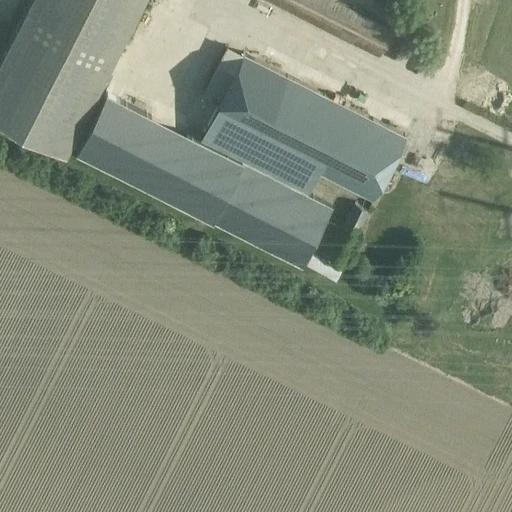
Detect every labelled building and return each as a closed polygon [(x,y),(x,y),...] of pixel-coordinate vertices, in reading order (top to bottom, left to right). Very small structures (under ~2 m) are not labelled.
[(0,117),(67,152),(144,0),(32,0),(0,63),(0,117)] [(269,0),(379,57),(393,30),(335,0),(269,0)] [(213,116),(201,137),(243,158),(242,160),(306,192),(319,171),(373,200),(406,135),(228,45),(204,93),(221,102),(213,116)] [(106,91),(76,149),(213,218),(303,264),(332,205),(321,200),(306,192),(242,160),(106,91)] [(469,157),(432,139),(426,151),(462,170),(469,157)] [(438,195),(428,214),(469,235),(492,191),(451,169),(442,188),(433,183),(429,190),(438,195)] [(359,230),(369,208),(355,201),(344,223),(359,230)] [(342,232),(332,255),(346,261),(356,239),(342,232)] [(337,279),(343,268),(312,253),(307,263),(337,279)]
